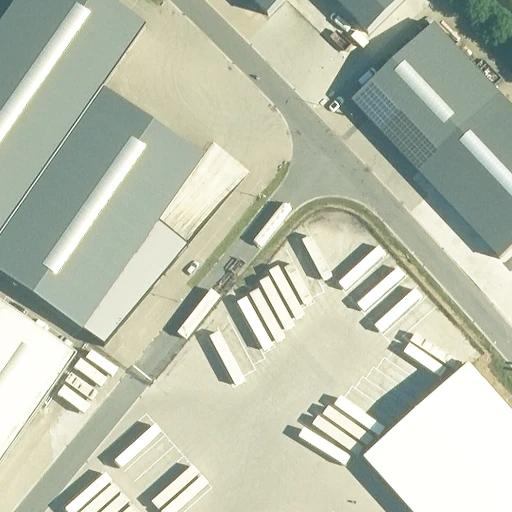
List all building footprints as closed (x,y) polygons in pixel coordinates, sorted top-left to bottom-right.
[(102,0),(16,0),(0,24),(0,276),(103,350),(186,250),(157,225),(201,161),(102,92),(145,29),(102,0)] [(248,0),(267,18),(285,0),(248,0)] [(511,111),(434,28),(352,104),(499,262),(511,249),(511,111)] [(0,466),(75,359),(0,307),(0,466)] [(511,511),(511,417),(469,368),(364,462),(408,511),(511,511)]
